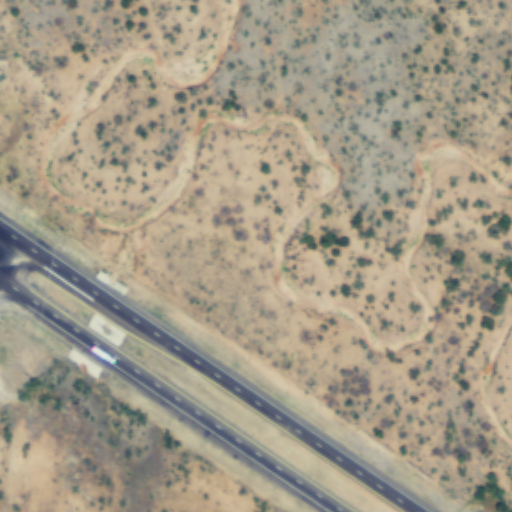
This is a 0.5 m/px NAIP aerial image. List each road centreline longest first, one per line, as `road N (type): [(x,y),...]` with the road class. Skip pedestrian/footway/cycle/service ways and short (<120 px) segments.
road 1 (trunk): [(416,511),(0,226)]
road 2 (trunk): [(0,275),(342,511)]
